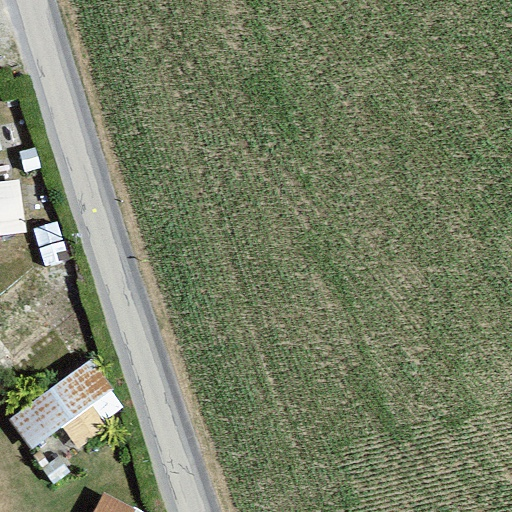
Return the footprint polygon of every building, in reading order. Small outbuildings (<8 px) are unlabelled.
[(0,166),(9,165),(0,120),(0,166)] [(0,189),(0,255),(8,254),(6,237),(32,234),(23,169),(10,171),(12,186),(0,189)] [(0,289),(0,347),(9,360),(80,306),(43,257),(0,289)] [(98,363),(18,419),(63,482),(77,472),(72,465),(107,440),(107,427),(131,410),(98,363)] [(153,511),(114,491),(102,511),(153,511)]
